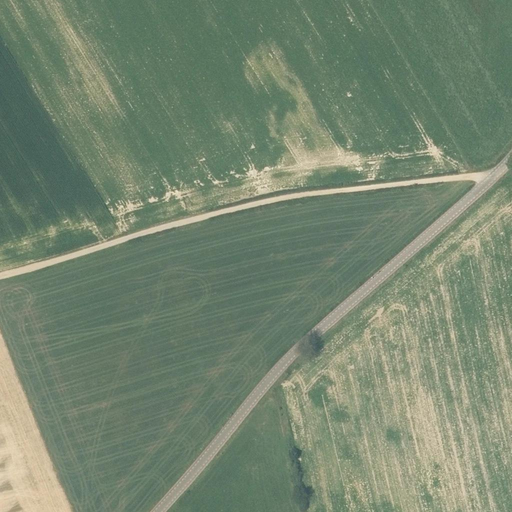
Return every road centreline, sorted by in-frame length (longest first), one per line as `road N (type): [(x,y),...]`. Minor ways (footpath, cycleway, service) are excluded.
road 1 (track): [(494,176),(270,200),(0,277)]
road 2 (tertiary): [(158,511),(289,358),(511,157)]
